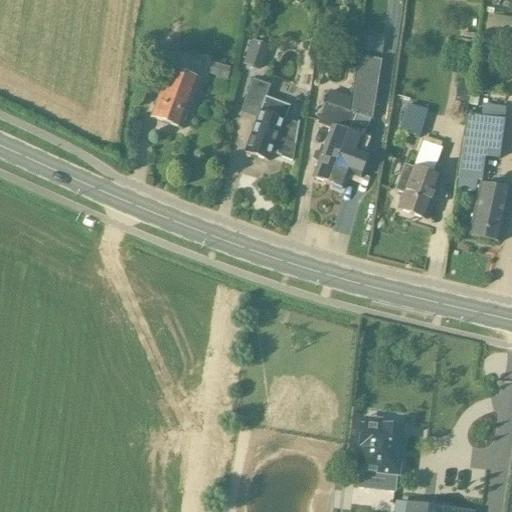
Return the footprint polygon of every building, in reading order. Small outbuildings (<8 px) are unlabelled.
[(337,11),(325,9),(324,22),(331,23),(336,19),(337,11)] [(511,40),(511,16),(488,14),(486,38),(511,40)] [(245,63),(264,69),(271,46),(252,40),(245,63)] [(335,186),(335,188),(343,191),(365,133),(383,135),(389,90),(390,90),(396,46),(376,43),(372,77),(353,74),(352,85),(371,88),(367,118),(353,113),(350,123),(327,183),(335,186)] [(210,73),(228,77),(231,65),(213,61),(210,73)] [(170,70),(152,118),(181,129),(200,81),(170,70)] [(270,87),(253,80),(240,114),(257,120),(244,154),(269,163),(272,155),(293,162),(299,126),(284,121),(289,107),(266,99),(270,87)] [(468,105),(477,107),(480,91),(471,89),(468,105)] [(461,90),(459,102),(467,103),(469,92),(461,90)] [(312,179),(335,188),(335,186),(327,183),(350,123),(353,113),(347,110),(349,98),(332,92),(321,123),(332,127),(322,153),(316,154),(314,159),(319,163),(312,179)] [(458,177),(480,181),(483,157),(496,159),(503,120),(468,114),(458,177)] [(402,120),(398,133),(418,139),(422,126),(402,120)] [(414,169),(398,210),(427,222),(441,180),(432,176),(443,151),(425,143),(414,169)] [(480,186),(469,236),(500,243),(511,193),(480,186)] [(403,430),(365,427),(361,426),(356,472),(363,473),(363,477),(379,478),(379,474),(398,476),(403,430)]
